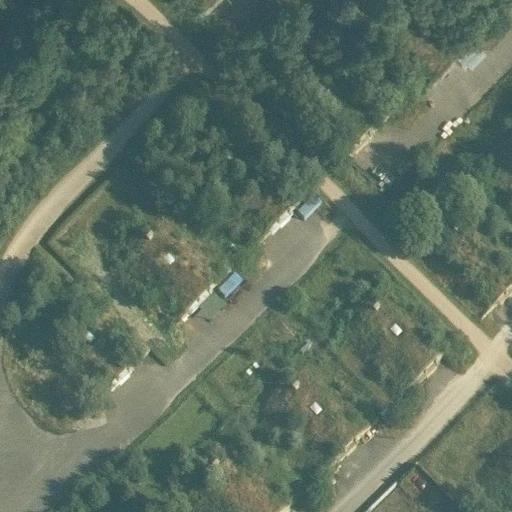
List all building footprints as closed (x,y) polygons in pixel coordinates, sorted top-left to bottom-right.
[(453,55),(401,2),(379,23),(431,76),(453,55)] [(373,133),(321,80),(299,101),(351,154),(373,133)] [(293,212),(241,159),(219,180),(271,233),(293,212)] [(511,289),(511,273),(468,229),(446,250),(498,303),(511,289)] [(213,291),(161,237),(139,259),(191,312),(213,291)] [(439,362),(387,308),(366,330),(418,383),(439,362)] [(133,369),(81,316),(59,337),(111,391),(133,369)] [(359,440),(307,387),(285,408),(337,462),(359,440)] [(271,511),(227,466),(205,487),(229,511),(271,511)]
